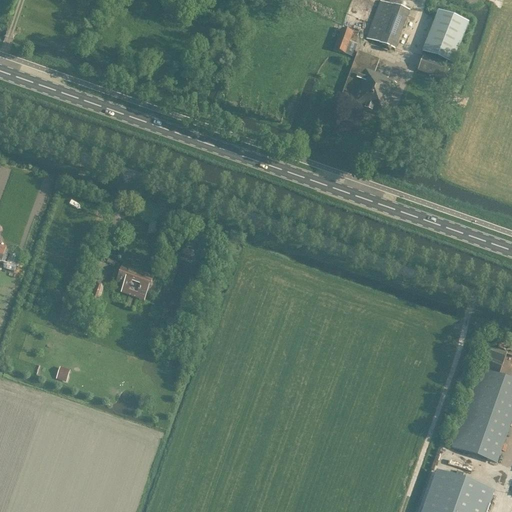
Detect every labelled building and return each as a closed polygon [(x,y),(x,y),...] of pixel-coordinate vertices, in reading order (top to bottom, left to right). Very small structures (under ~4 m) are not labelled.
[(379,44),(395,50),(409,10),(393,4),(393,5),(380,0),(366,38),(379,43),(379,44)] [(468,23),(438,11),(422,52),(452,64),(468,23)] [(334,50),(352,56),(357,43),(350,41),(353,32),(341,28),(334,50)] [(387,79),(388,78),(374,72),(379,59),(358,51),(340,99),(353,103),(352,104),(384,115),(396,83),(394,82),(387,79)] [(417,70),(445,81),(451,66),(423,55),(417,70)] [(0,261),(10,265),(13,254),(4,251),(5,246),(0,243),(0,240),(1,238),(0,237),(0,261)] [(121,292),(144,300),(149,285),(150,285),(153,277),(133,271),(133,268),(122,265),(117,281),(124,284),(121,292)] [(90,298),(98,301),(104,284),(96,281),(90,298)] [(507,358),(510,344),(495,341),(492,356),(507,358)] [(56,379),(65,382),(69,370),(60,367),(56,379)] [(451,446),(496,462),(511,416),(511,381),(478,370),(451,446)] [(486,511),(494,491),(436,470),(420,511),(486,511)]
